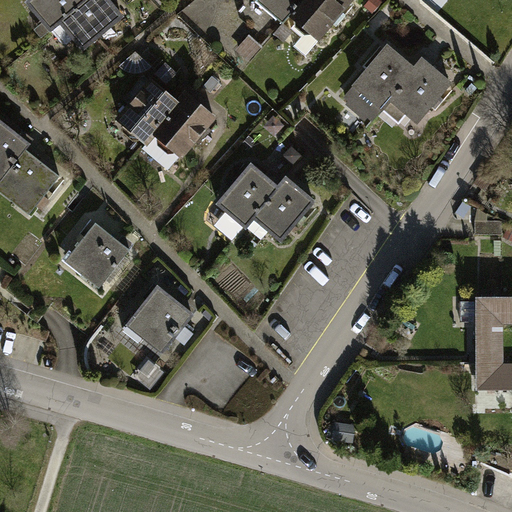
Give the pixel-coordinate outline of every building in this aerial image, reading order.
[(78,0),(36,0),(23,12),(47,38),(59,27),(83,4),(78,0)] [(83,53),(121,18),(104,0),(86,0),(83,4),(59,27),(83,53)] [(257,0),(255,2),(279,28),(290,17),(307,0),(257,0)] [(315,43),(352,8),(345,0),(307,0),(290,17),(315,43)] [(384,56),(348,90),(372,115),(384,104),(408,81),(384,56)] [(409,130),(446,95),(421,69),(408,81),(384,104),(409,130)] [(163,90),(128,124),(152,149),(163,138),(188,116),(163,90)] [(189,164),(226,129),(201,103),(188,116),(163,138),(189,164)] [(0,180),(2,182),(26,150),(30,145),(0,122),(0,180)] [(0,185),(0,192),(30,215),(59,178),(26,150),(2,182),(0,185)] [(258,166),(223,200),(247,225),(258,214),(282,192),(258,166)] [(283,241),(321,205),(296,179),(282,192),(258,214),(283,241)] [(65,258),(101,287),(131,250),(94,221),(65,258)] [(157,287),(128,325),(161,351),(190,314),(157,287)] [(511,303),(468,304),(496,331),(511,330),(511,303)] [(467,398),(498,373),(496,331),(468,304),(467,398)] [(137,380),(152,388),(165,366),(149,357),(137,380)] [(467,398),(511,397),(511,372),(498,373),(467,398)]
